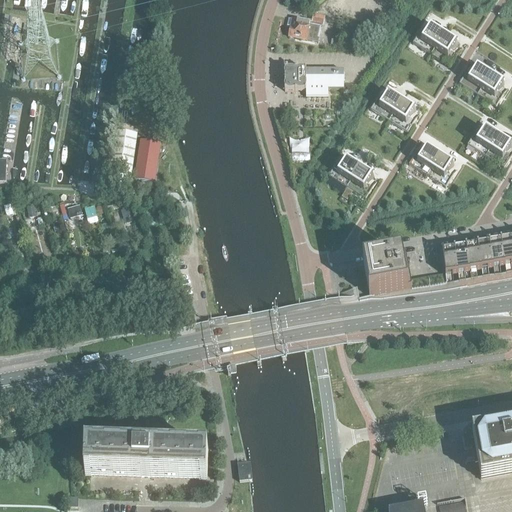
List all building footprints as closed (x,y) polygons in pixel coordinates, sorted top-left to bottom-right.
[(321,25),(323,18),(314,16),(312,23),(310,23),(311,21),(305,20),(304,23),(288,20),(287,27),(291,28),(288,38),(318,45),(319,40),(318,40),(321,28),(322,25),(321,25)] [(424,27),(413,45),(431,57),(446,34),(433,26),(431,30),(430,31),(424,27)] [(446,34),(431,57),(450,68),(461,51),(455,47),(456,46),(458,42),(446,34)] [(330,47),(339,49),(341,39),(332,37),(330,47)] [(471,67),(459,85),(478,97),(490,78),(492,75),(480,67),(477,70),(477,71),(471,67)] [(306,93),(306,99),(312,99),(312,72),(285,72),(285,93),(306,93)] [(344,72),(312,72),(312,99),(328,99),(328,92),(344,92),(344,72)] [(490,78),(478,97),(496,109),(507,90),(502,87),(502,86),(505,83),(492,75),(490,78)] [(382,94),(371,112),(389,123),(401,104),(404,101),(391,93),(389,96),(388,97),(382,94)] [(401,104),(389,123),(408,135),(419,117),(413,113),(414,112),(416,109),(404,101),(401,104)] [(323,113),(309,113),(309,131),(323,131),(323,113)] [(131,131),(122,129),(116,128),(109,168),(124,170),(131,131)] [(479,129),(468,147),(486,158),(500,136),(488,128),(485,132),(485,133),(479,129)] [(511,143),(500,136),(486,158),(504,170),(511,157),(511,149),(510,149),(511,148),(511,145),(511,143)] [(154,184),(161,146),(141,142),(135,181),(154,184)] [(420,148),(409,166),(427,178),(442,156),(429,148),(427,151),(426,152),(420,148)] [(292,151),(292,162),(310,162),(310,151),(292,151)] [(442,156),(427,178),(446,190),(457,172),(451,168),(452,167),(454,164),(442,156)] [(340,160),(329,178),(347,189),(362,167),(349,159),(347,163),(346,164),(340,160)] [(362,167),(347,189),(366,201),(377,183),(371,180),(372,179),(374,175),(362,167)] [(5,208),(4,208),(7,218),(14,216),(12,206),(7,207),(5,208)] [(93,207),(84,210),(87,220),(96,218),(93,207)] [(34,208),(27,209),(29,220),(37,218),(35,210),(34,208)] [(80,208),(68,211),(71,221),(83,217),(80,208)] [(124,211),(121,211),(125,225),(131,223),(128,210),(127,208),(123,209),(124,211)] [(155,211),(147,212),(148,228),(156,228),(155,211)] [(61,224),(54,226),(56,233),(63,231),(61,224)] [(456,263),(444,265),(444,269),(445,275),(445,276),(444,276),(446,285),(447,285),(459,283),(471,281),(483,279),(495,276),(501,275),(507,274),(511,273),(511,252),(503,254),(491,257),(480,259),(468,261),(456,263)] [(366,264),(372,297),(374,297),(411,290),(409,282),(411,281),(406,257),(366,264)] [(411,281),(409,282),(411,290),(412,291),(446,285),(444,276),(411,281)] [(163,302),(163,293),(130,293),(130,309),(163,309),(163,302)] [(235,368),(229,369),(229,371),(227,371),(228,377),(230,377),(231,379),(237,377),(235,368)] [(477,462),(467,464),(467,465),(477,463),(481,482),(511,476),(511,426),(472,434),(477,462)] [(207,481),(208,453),(208,452),(207,452),(88,449),(88,448),(86,448),(86,477),(207,481)] [(247,466),(246,462),(238,463),(238,467),(240,484),(252,482),(251,465),(247,466)] [(79,500),(76,500),(71,500),(71,509),(79,509),(79,500)]
